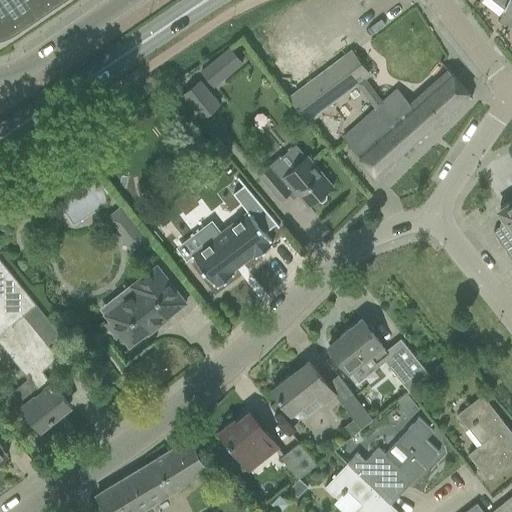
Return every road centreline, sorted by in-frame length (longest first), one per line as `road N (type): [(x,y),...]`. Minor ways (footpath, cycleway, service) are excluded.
road 1 (residential): [(28,511),(220,376),(340,255),(381,231),(428,219)]
road 2 (secondary): [(0,138),(206,0)]
road 3 (unclassified): [(0,85),(129,0)]
road 4 (residential): [(428,219),(510,91)]
road 5 (residential): [(511,322),(428,219)]
